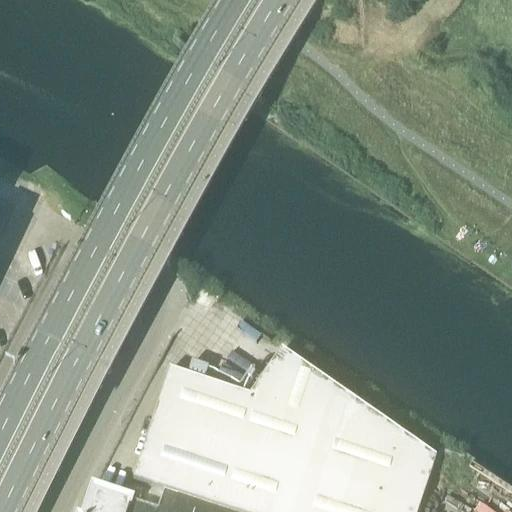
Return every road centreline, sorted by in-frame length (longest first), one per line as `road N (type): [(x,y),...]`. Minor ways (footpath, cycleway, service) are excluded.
road 1 (primary): [(5,511),(175,180),(278,0)]
road 2 (primary): [(235,0),(0,443)]
road 3 (unclassified): [(60,511),(150,330),(154,292)]
road 4 (unclassified): [(75,253),(55,273),(0,384)]
